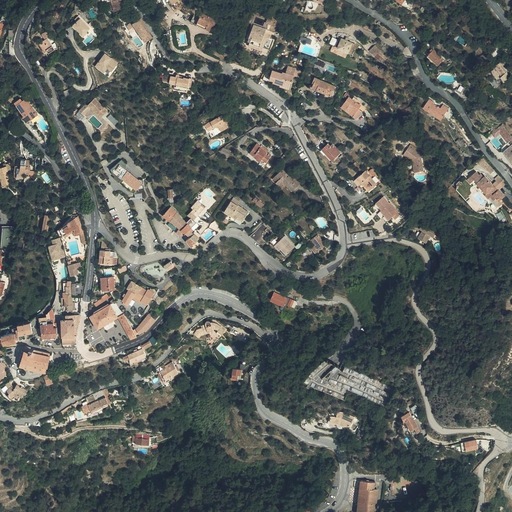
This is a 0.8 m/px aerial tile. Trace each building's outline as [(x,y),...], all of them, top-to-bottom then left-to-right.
[(107,0),(109,4),(114,9),(115,8),(117,12),(123,9),(122,7),(124,3),(123,2),(126,1),(125,0),(107,0)] [(416,6),(408,2),(405,5),(411,8),(413,10),(416,6)] [(212,34),(215,29),(212,27),(215,22),(200,12),(197,18),(198,19),(194,24),(212,34)] [(90,27),(79,14),(75,17),(76,19),(72,23),(82,34),(90,27)] [(129,37),(134,33),(133,30),(139,26),(136,22),(130,27),(129,25),(124,30),(129,37)] [(249,42),(259,46),(260,45),(268,49),(273,40),(264,37),(263,39),(262,38),(266,28),(253,22),(248,36),(251,37),(249,42)] [(34,35),(38,31),(34,27),(30,31),(34,35)] [(140,29),(135,33),(137,36),(137,37),(144,46),(151,41),(146,36),(145,37),(140,29)] [(46,33),(44,34),(47,38),(40,44),(49,55),(57,48),(49,38),(52,36),(50,34),(48,31),(46,33)] [(332,48),(335,42),(334,41),(329,38),(326,45),(332,48)] [(337,39),(336,43),(333,49),(348,56),(352,45),(338,39),(337,39)] [(370,52),(373,49),(376,45),(369,40),(364,46),(370,52)] [(427,56),(438,66),(443,61),(433,50),(427,56)] [(119,62),(105,52),(96,65),(104,72),(110,64),(115,68),(119,62)] [(270,78),(291,85),(296,67),(289,65),(287,73),(273,68),(270,78)] [(504,72),(502,69),(496,73),(498,77),(497,77),(498,80),(503,79),(505,83),(510,80),(507,77),(508,76),(504,72)] [(170,90),(177,92),(178,87),(184,89),(187,81),(180,79),(180,80),(176,80),(175,77),(175,76),(173,76),(172,78),(167,77),(166,84),(171,86),(170,90)] [(330,93),(333,94),(336,85),(315,76),(314,80),(316,81),(313,86),(325,91),(325,94),(327,95),(328,95),(329,95),(330,93)] [(64,82),(60,84),(63,94),(68,93),(67,90),(70,90),(68,81),(64,82)] [(36,110),(25,95),(22,98),(21,98),(16,102),(23,112),(22,113),(26,118),(36,110)] [(354,115),(359,108),(362,104),(349,95),(341,106),(354,115)] [(74,108),(70,112),(76,120),(81,115),(79,112),(85,106),(84,106),(86,105),(96,115),(102,109),(90,96),(82,104),(81,102),(74,108)] [(426,112),(441,121),(448,110),(442,106),(439,109),(430,104),(426,112)] [(362,110),(359,108),(354,115),(357,118),(362,110)] [(229,127),(222,114),(205,124),(212,136),(229,127)] [(511,134),(503,122),(496,127),(494,128),(493,129),(495,133),(500,129),(511,143),(510,142),(511,140),(511,134)] [(496,136),(492,139),(498,148),(502,145),(496,136)] [(257,158),(267,165),(274,155),(263,147),(264,146),(258,142),(250,152),(258,157),(257,158)] [(333,159),(342,151),(333,143),(332,144),(330,142),(323,149),(333,159)] [(410,149),(423,157),(425,154),(412,145),(410,149)] [(416,161),(419,172),(426,171),(423,157),(410,149),(406,155),(416,161)] [(416,173),(419,172),(416,161),(406,155),(405,157),(414,164),(416,173)] [(493,170),(483,156),(478,162),(490,173),(493,170)] [(127,164),(121,159),(110,169),(113,174),(111,175),(119,183),(123,178),(137,190),(139,188),(145,188),(144,178),(139,179),(126,167),(127,164)] [(344,160),(340,164),(344,169),(348,164),(344,160)] [(22,176),(27,176),(27,166),(25,165),(25,162),(14,162),(14,167),(16,167),(16,170),(12,170),(12,180),(15,180),(22,180),(22,176)] [(490,194),(492,196),(498,191),(492,185),(490,185),(479,171),(478,172),(475,168),(474,169),(471,165),(462,172),(464,177),(466,176),(469,180),(470,179),(474,183),(473,183),(475,186),(477,185),(479,188),(477,190),(480,194),(483,192),(486,196),(490,194)] [(283,182),(286,185),(291,191),(297,186),(291,179),(289,176),(287,178),(285,175),(287,173),(284,169),(272,179),(278,186),(283,182)] [(355,180),(363,189),(367,186),(370,189),(378,182),(367,169),(355,180)] [(495,172),(487,178),(492,185),(499,179),(495,172)] [(291,179),(297,186),(300,183),(295,176),(291,179)] [(281,190),(286,185),(283,182),(278,186),(281,190)] [(494,200),(492,196),(490,194),(486,196),(491,202),(494,200)] [(397,221),(403,216),(390,199),(387,201),(384,196),(370,207),(378,218),(381,216),(385,222),(393,216),(397,221)] [(265,204),(260,199),(256,203),(262,208),(265,204)] [(204,204),(201,200),(200,201),(196,206),(198,208),(195,211),(196,211),(201,215),(203,213),(202,212),(207,208),(203,205),(204,204)] [(248,211),(239,204),(232,200),(224,211),(231,216),(232,215),(237,218),(238,216),(243,219),(248,211)] [(169,218),(172,221),(181,213),(175,207),(166,215),(169,218)] [(201,215),(196,211),(191,216),(194,219),(196,220),(201,215)] [(181,231),(190,222),(187,219),(181,213),(172,221),(181,231)] [(81,235),(84,244),(89,243),(84,227),(81,228),(76,218),(61,229),(66,238),(75,232),(77,237),(81,235)] [(177,235),(181,231),(172,221),(168,225),(177,235)] [(194,226),(190,222),(181,231),(177,235),(180,239),(186,233),(191,229),(193,227),(194,226)] [(419,239),(426,244),(431,237),(434,239),(438,233),(424,224),(420,230),(424,232),(419,239)] [(0,243),(0,247),(2,248),(2,247),(11,247),(12,227),(4,227),(4,239),(2,239),(2,244),(0,243)] [(201,238),(197,234),(192,239),(188,242),(192,246),(201,238)] [(311,239),(316,244),(311,248),(315,254),(326,245),(318,234),(311,239)] [(271,240),(286,255),(296,245),(286,235),(282,238),(279,235),(276,235),(271,240)] [(62,238),(55,240),(56,245),(52,246),(55,260),(67,258),(64,243),(63,243),(62,238)] [(114,250),(105,240),(103,250),(113,251),(114,250)] [(120,266),(120,259),(116,259),(113,259),(113,256),(113,251),(103,250),(101,264),(120,266)] [(177,266),(174,262),(167,267),(170,271),(177,266)] [(0,297),(3,294),(9,273),(2,274),(2,280),(0,278),(0,297)] [(119,279),(106,279),(106,292),(119,292),(119,294),(121,296),(124,290),(119,290),(119,279)] [(76,300),(76,297),(76,294),(76,293),(72,293),(72,291),(75,291),(74,282),(74,281),(72,281),(67,281),(67,297),(66,297),(66,303),(69,303),(71,303),(71,300),(76,300)] [(143,297),(148,300),(149,298),(153,289),(148,286),(147,288),(142,286),(142,284),(138,282),(136,284),(130,281),(126,288),(129,289),(123,299),(130,303),(134,296),(137,291),(144,295),(143,297)] [(147,304),(143,297),(144,295),(137,291),(134,296),(147,304)] [(283,297),(270,292),(267,299),(280,305),(281,302),(291,306),(293,301),(283,296),(283,297)] [(120,316),(119,318),(124,315),(121,307),(113,311),(112,306),(118,302),(117,300),(115,302),(110,305),(109,303),(94,311),(95,313),(92,315),(99,328),(120,316)] [(121,307),(118,302),(112,306),(113,311),(121,307)] [(81,319),(81,314),(67,313),(65,316),(62,317),(63,342),(76,341),(79,333),(81,319)] [(141,331),(142,331),(146,329),(156,317),(150,313),(145,318),(141,323),(141,329),(141,331)] [(126,327),(134,338),(139,335),(137,331),(134,327),(132,324),(124,315),(119,318),(126,327)] [(50,323),(49,317),(42,319),(44,337),(50,337),(52,337),(52,339),(59,339),(59,327),(56,327),(56,323),(50,323)] [(34,328),(32,319),(26,321),(20,322),(21,329),(20,329),(21,334),(24,333),(24,336),(29,335),(28,329),(34,328)] [(217,335),(220,337),(221,337),(224,332),(222,330),(213,323),(211,325),(210,324),(209,323),(208,323),(207,324),(206,325),(206,327),(203,328),(204,331),(202,331),(197,333),(194,336),(199,340),(202,337),(209,334),(213,332),(213,331),(216,330),(219,333),(217,335)] [(20,329),(18,330),(17,330),(17,329),(4,332),(4,335),(6,341),(19,337),(18,334),(21,334),(20,329)] [(151,340),(142,343),(144,348),(153,344),(151,340)] [(149,347),(151,351),(151,352),(159,345),(157,342),(149,347)] [(31,362),(49,367),(50,367),(53,353),(53,350),(33,348),(33,346),(28,345),(24,359),(26,360),(26,359),(31,360),(31,362)] [(151,351),(133,359),(132,360),(133,363),(138,361),(140,364),(154,357),(151,352),(151,351)] [(0,360),(1,362),(0,362),(0,374),(1,376),(8,372),(5,367),(6,367),(5,364),(5,363),(3,359),(0,360)] [(48,372),(49,367),(31,362),(31,360),(26,359),(26,360),(24,359),(22,365),(26,366),(26,367),(28,368),(28,369),(31,369),(38,371),(38,369),(48,372)] [(176,364),(170,368),(169,369),(168,367),(162,371),(163,374),(164,373),(169,381),(182,374),(176,364)] [(342,369),(335,366),(323,377),(322,378),(318,382),(327,385),(328,382),(330,384),(331,383),(374,398),(377,395),(382,397),(384,393),(377,385),(372,384),(374,379),(370,375),(345,366),(342,369)] [(242,368),(235,367),(233,377),(239,378),(239,373),(241,374),(242,368)] [(49,383),(57,380),(54,373),(47,375),(49,383)] [(10,383),(13,387),(15,390),(18,390),(20,391),(22,388),(25,390),(28,387),(29,387),(31,384),(27,382),(26,383),(22,380),(20,378),(18,381),(16,379),(10,383)] [(89,414),(114,404),(110,393),(91,401),(93,406),(86,408),(89,414)] [(115,406),(114,404),(89,414),(90,416),(115,406)] [(343,411),(336,411),(336,416),(330,416),(329,422),(338,423),(344,425),(345,423),(349,425),(350,421),(352,422),(354,416),(343,411)] [(407,429),(414,426),(407,411),(399,415),(401,419),(403,419),(407,429)] [(465,450),(477,448),(476,440),(464,442),(465,450)] [(372,511),(377,511),(380,485),(377,485),(377,482),(360,480),(357,511),(368,511),(369,511),(372,511)]
